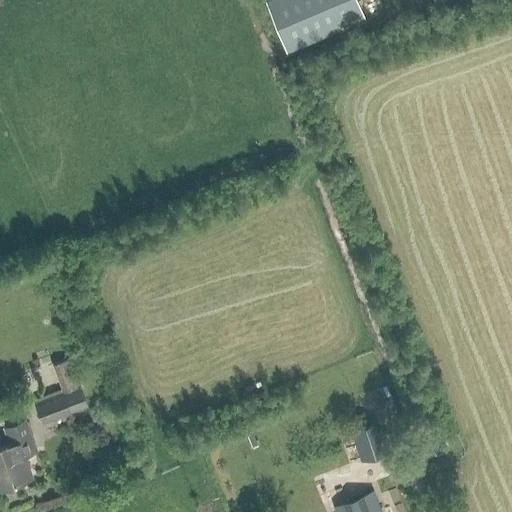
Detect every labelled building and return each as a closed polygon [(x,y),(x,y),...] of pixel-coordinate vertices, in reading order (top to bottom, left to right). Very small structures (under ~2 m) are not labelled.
[(268,0),(266,1),(286,51),(365,18),(357,0),(268,0)] [(66,268),(45,262),(41,274),(62,280),(66,268)] [(69,358),(53,365),(63,393),(34,403),(41,424),(87,407),(69,358)] [(364,421),(393,411),(384,385),(355,396),(364,421)] [(23,452),(38,447),(26,418),(4,426),(9,439),(0,442),(0,490),(33,478),(23,452)] [(416,511),(407,468),(379,474),(387,511),(416,511)]
